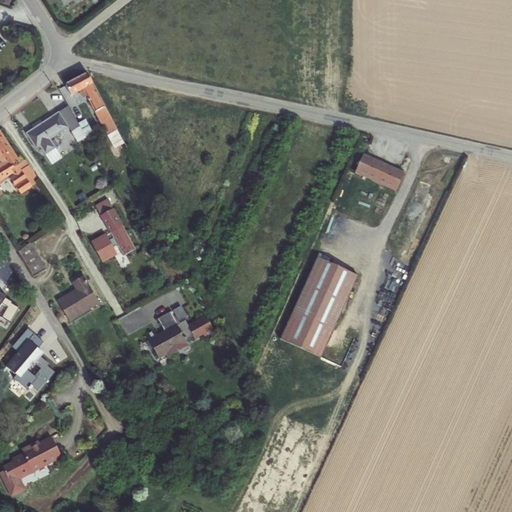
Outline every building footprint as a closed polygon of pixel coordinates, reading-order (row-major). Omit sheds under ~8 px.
[(90,83),(70,92),(74,101),(86,96),(98,119),(106,114),(90,83)] [(106,114),(98,119),(110,141),(118,137),(106,114)] [(72,115),(66,119),(74,134),(80,130),(72,115)] [(66,119),(34,140),(43,154),(46,151),(51,159),(62,152),(57,144),(74,134),(66,119)] [(93,137),(88,127),(81,131),(87,141),(93,137)] [(6,137),(0,141),(0,155),(10,171),(1,177),(7,187),(14,183),(26,203),(39,195),(28,176),(34,173),(30,167),(26,170),(6,137)] [(400,190),(408,170),(366,152),(357,172),(400,190)] [(28,176),(39,195),(46,191),(35,172),(34,173),(28,176)] [(97,211),(101,219),(113,212),(109,204),(97,211)] [(123,259),(135,252),(123,230),(113,212),(101,219),(114,241),(110,243),(107,238),(92,246),(102,263),(116,255),(113,250),(117,248),(123,259)] [(27,270),(39,263),(29,246),(16,253),(27,270)] [(315,257),(278,340),(319,358),(356,276),(315,257)] [(31,278),(44,270),(39,263),(27,270),(31,278)] [(54,301),(66,320),(95,302),(80,277),(70,283),(74,289),(54,301)] [(6,296),(0,292),(0,326),(6,330),(19,309),(11,304),(12,303),(5,299),(6,296)] [(177,303),(167,308),(174,321),(181,317),(184,316),(177,303)] [(155,354),(171,345),(170,343),(174,341),(175,343),(183,339),(182,337),(198,328),(201,334),(210,329),(202,313),(184,323),(181,317),(174,321),(167,308),(155,315),(161,327),(154,331),(151,326),(142,330),(145,335),(143,337),(147,345),(150,344),(155,354)] [(39,393),(57,372),(37,354),(46,343),(33,333),(4,366),(16,376),(14,379),(29,392),(33,388),(39,393)] [(118,400),(119,399),(124,389),(127,391),(129,388),(108,379),(106,382),(111,383),(106,393),(106,395),(107,396),(116,400),(118,400)] [(28,471),(70,449),(60,429),(41,439),(40,437),(30,442),(32,446),(21,452),(22,454),(11,460),(13,463),(19,475),(15,477),(20,485),(23,487),(31,482),(32,479),(28,471)] [(19,475),(13,463),(9,465),(15,477),(19,475)]
